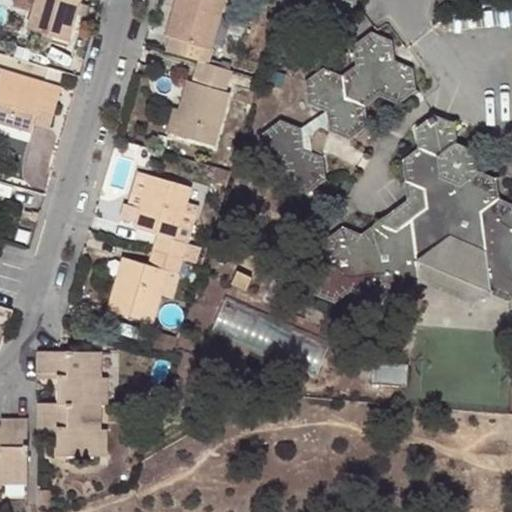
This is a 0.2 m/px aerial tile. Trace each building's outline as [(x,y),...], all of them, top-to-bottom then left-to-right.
[(15,0),(14,8),(31,12),(34,0),(15,0)] [(34,0),(31,12),(26,30),(70,42),(81,0),(34,0)] [(170,37),(166,51),(199,61),(208,63),(212,49),(210,48),(210,46),(219,16),(223,0),(175,0),(165,35),(170,37)] [(304,0),(265,0),(266,1),(281,18),(300,13),(304,0)] [(230,19),(219,16),(210,46),(222,49),(230,19)] [(306,82),(307,91),(310,104),(328,112),(330,131),(350,139),(368,126),(365,107),(380,96),(398,103),(415,91),(412,68),(395,61),(393,40),(373,32),(354,46),(357,66),(344,76),(324,68),(308,81),(306,82)] [(230,70),(208,63),(199,61),(193,81),(224,91),(230,70)] [(62,87),(1,69),(0,72),(0,123),(32,132),(34,124),(50,129),(62,87)] [(193,81),(188,80),(179,109),(172,134),(213,146),(229,92),(224,91),(193,81)] [(172,134),(179,109),(173,107),(167,132),(172,134)] [(344,227),(326,241),(328,260),(312,272),(314,293),(336,301),(351,291),(370,298),(386,286),(403,293),(421,281),(476,303),(492,291),(511,300),(511,299),(511,203),(500,199),(497,178),(477,170),(474,150),(457,143),(454,123),(437,116),(417,130),(419,149),(405,160),(407,182),(426,191),(429,210),(397,232),(378,223),(363,235),(344,227)] [(282,159),(285,122),(280,120),(264,131),(266,152),(282,159)] [(285,161),(287,182),(301,188),(305,151),(302,150),(300,128),(285,122),(282,159),(285,161)] [(305,151),(301,188),(307,190),(323,179),(321,157),(305,151)] [(130,205),(141,209),(152,175),(140,172),(130,205)] [(141,209),(130,205),(126,204),(121,219),(137,224),(136,228),(158,235),(154,250),(181,258),(186,243),(188,243),(195,219),(185,216),(194,189),(152,175),(141,209)] [(410,201),(378,223),(397,232),(429,210),(426,191),(407,182),(410,201)] [(202,248),(188,243),(186,243),(181,258),(198,263),(202,248)] [(154,250),(152,249),(148,264),(166,269),(177,273),(181,258),(154,250)] [(108,309),(150,322),(158,294),(166,269),(148,264),(124,257),(108,309)] [(172,298),(179,274),(177,273),(166,269),(158,294),(172,298)] [(259,356),(262,313),(226,299),(211,337),(259,356)] [(262,313),(259,356),(281,365),(281,321),(262,313)] [(281,321),(281,365),(316,378),(331,341),(281,321)] [(96,403),(102,403),(106,403),(106,377),(102,377),(92,377),(93,369),(96,369),(96,351),(58,351),(37,351),(37,378),(38,378),(57,378),(57,403),(96,403)] [(92,377),(102,377),(102,351),(96,351),(96,369),(93,369),(92,377)] [(198,372),(223,385),(227,369),(201,361),(198,372)] [(408,364),(374,362),(372,384),(407,387),(408,364)] [(195,381),(222,389),(223,385),(198,372),(195,381)] [(96,420),(96,403),(57,403),(38,403),(37,403),(37,429),(38,429),(38,430),(57,430),(57,455),(106,455),(107,429),(102,428),(93,429),(92,420),(96,420)] [(102,428),(102,403),(96,403),(96,420),(92,420),(93,429),(102,428)] [(0,487),(2,488),(2,485),(2,474),(10,474),(11,478),(27,478),(27,455),(28,454),(28,448),(27,447),(28,418),(0,418),(0,419),(0,428),(0,427),(0,487)] [(2,485),(27,484),(27,478),(11,478),(10,474),(2,474),(2,485)]
